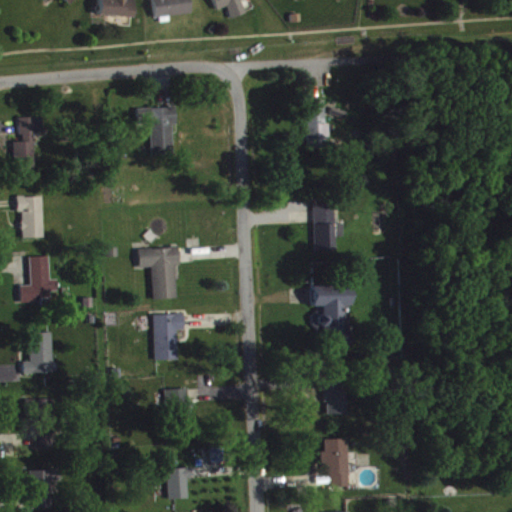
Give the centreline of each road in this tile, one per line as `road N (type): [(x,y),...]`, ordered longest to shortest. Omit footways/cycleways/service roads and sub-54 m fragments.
road 1 (residential): [(260,511),(242,104),(229,72)]
road 2 (residential): [(349,63),(229,72),(203,61),(0,83)]
